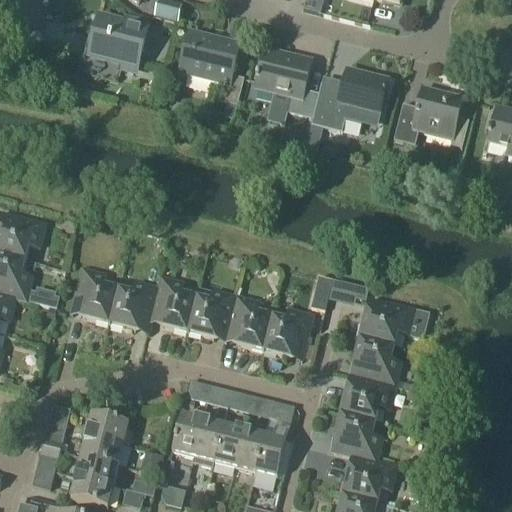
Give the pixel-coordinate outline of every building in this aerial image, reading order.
[(125,0),(125,1),(137,10),(145,0),(125,0)] [(397,10),(399,0),(361,0),(362,0),(397,10)] [(153,23),(177,29),(182,11),(157,5),(153,23)] [(116,68),(135,73),(144,36),(98,24),(94,39),(88,37),(78,77),(117,87),(119,75),(115,74),(116,68)] [(230,80),(238,49),(188,37),(178,79),(222,90),(218,106),(236,111),(243,84),(230,80)] [(318,100),(303,96),(311,66),(264,55),(255,94),(286,102),(282,117),(312,124),(318,100)] [(312,124),(311,131),(341,138),(344,125),(363,130),(366,117),(377,120),(385,87),(371,83),(372,82),(345,76),(341,94),(321,89),(318,100),(312,124)] [(421,94),(416,113),(402,110),(393,146),(414,151),(417,136),(451,146),(450,151),(461,154),(468,126),(456,123),(461,105),(421,94)] [(511,118),(496,114),(487,149),(506,154),(504,162),(511,163),(511,118)] [(38,255),(44,231),(0,219),(0,260),(23,266),(27,252),(38,255)] [(20,281),(23,266),(0,260),(0,300),(14,304),(13,305),(25,308),(31,283),(20,281)] [(108,330),(116,296),(102,292),(105,282),(81,276),(70,320),(108,330)] [(186,339),(195,305),(180,301),(183,291),(159,285),(157,295),(148,329),(149,330),(186,339)] [(157,295),(134,289),(131,299),(116,296),(108,330),(147,340),(149,330),(148,329),(157,295)] [(349,303),(355,305),(365,307),(367,295),(352,291),(349,303)] [(224,348),(235,304),(212,298),(209,308),(195,305),(186,339),(224,348)] [(0,300),(0,326),(8,328),(13,305),(14,304),(0,300)] [(262,358),(271,323),(256,320),(259,310),(235,304),(224,348),(262,358)] [(422,341),(427,321),(413,318),(413,317),(368,306),(359,344),(393,352),(396,338),(407,340),(407,338),(422,341)] [(54,324),(56,315),(47,313),(45,322),(54,324)] [(271,323),(262,358),(300,368),(311,322),(288,316),(285,327),(271,323)] [(389,366),(393,352),(359,344),(350,382),(394,393),(400,369),(389,366)] [(388,416),(394,393),(350,382),(340,419),(374,428),(378,413),(388,416)] [(199,388),(189,386),(185,403),(194,406),(199,388)] [(231,396),(223,394),(219,412),(226,414),(231,396)] [(239,398),(231,396),(226,414),(235,416),(239,398)] [(267,424),(272,406),(252,401),(247,419),(267,424)] [(286,447),(290,429),(294,412),(272,406),(267,424),(276,426),(272,444),(263,441),(254,478),(276,484),(285,447),(286,447)] [(52,411),(50,420),(67,424),(70,415),(52,411)] [(370,442),(374,428),(340,419),(331,458),(351,463),(375,469),(375,467),(381,445),(370,442)] [(85,442),(122,452),(128,430),(90,420),(85,442)] [(192,463),(202,426),(181,421),(171,458),(192,463)] [(211,474),(213,468),(222,431),(202,426),(192,463),(191,469),(211,474)] [(233,473),(243,436),(222,431),(213,468),(233,473)] [(254,478),(263,441),(243,436),(233,473),(254,478)] [(117,472),(122,452),(85,442),(79,463),(117,472)] [(43,445),(41,453),(59,457),(61,449),(44,444),(43,445)] [(41,453),(39,461),(57,465),(59,457),(41,453)] [(112,493),(117,472),(79,463),(74,483),(112,493)] [(396,472),(375,467),(375,469),(351,463),(342,500),(376,508),(379,494),(390,497),(396,472)] [(48,499),(54,478),(36,473),(31,494),(48,499)] [(96,511),(106,511),(112,493),(74,483),(68,505),(96,511)] [(151,503),(154,491),(134,486),(131,498),(144,501),(151,503)] [(144,501),(131,498),(125,496),(121,511),(123,511),(140,511),(142,505),(143,505),(144,501)] [(374,511),(376,508),(342,500),(338,511),(374,511)]
